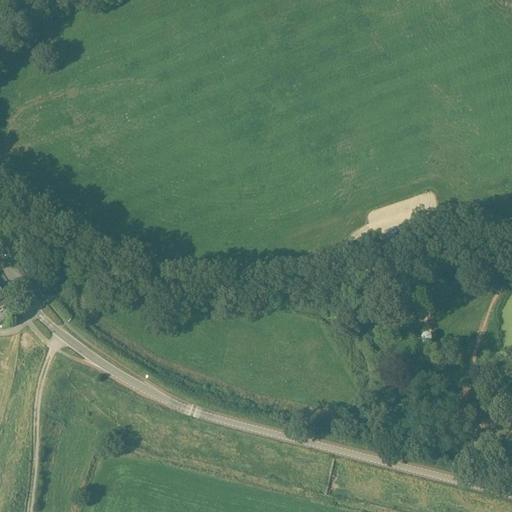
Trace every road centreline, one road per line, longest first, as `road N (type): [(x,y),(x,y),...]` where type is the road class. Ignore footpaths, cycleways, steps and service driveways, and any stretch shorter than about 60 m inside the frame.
road 1 (track): [(0,202),(115,272),(211,293),(312,286),(415,250),(493,238)]
road 2 (primary): [(511,495),(192,411),(102,365),(35,310)]
road 3 (track): [(54,348),(35,420),(28,511)]
